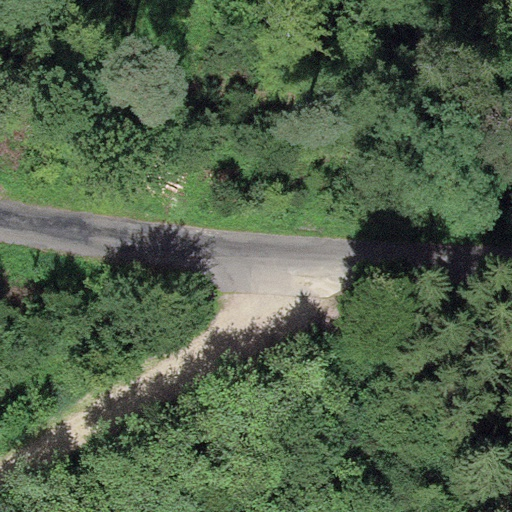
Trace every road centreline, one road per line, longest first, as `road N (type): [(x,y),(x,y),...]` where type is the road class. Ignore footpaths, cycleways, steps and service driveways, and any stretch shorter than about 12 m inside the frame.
road 1 (unclassified): [(0,212),(329,266),(511,276)]
road 2 (track): [(329,266),(0,483)]
